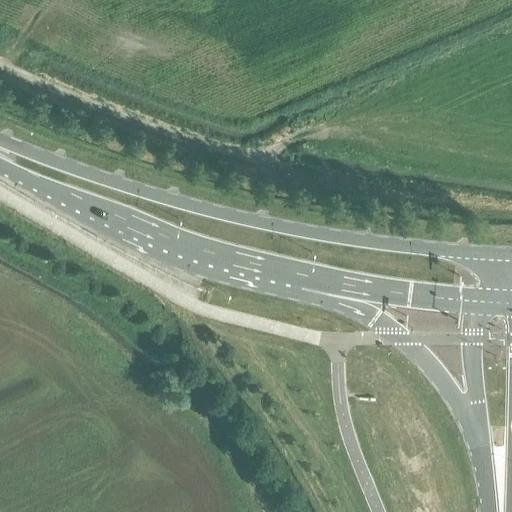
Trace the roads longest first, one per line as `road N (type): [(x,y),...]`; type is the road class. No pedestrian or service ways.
road 1 (primary): [(503,258),(284,232),(0,142)]
road 2 (primary): [(0,166),(193,254),(311,281)]
road 3 (primary): [(311,281),(418,354),(478,429)]
road 4 (primary): [(311,281),(478,303)]
road 5 (track): [(389,99),(257,156)]
road 6 (secondary): [(478,303),(478,429)]
